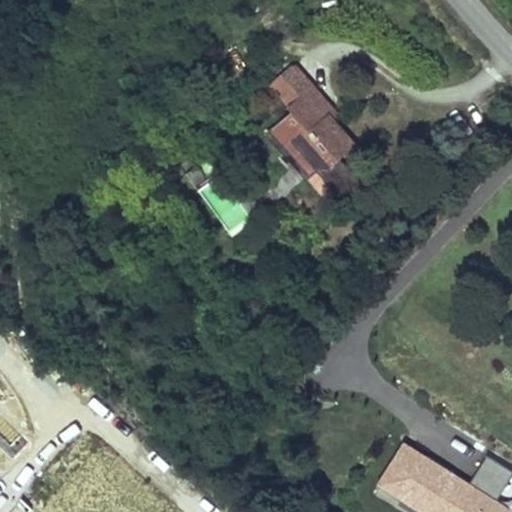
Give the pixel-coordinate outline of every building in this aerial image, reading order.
[(310,84),(287,57),(266,76),(289,102),(310,84)] [(334,135),(318,117),(325,111),(317,102),(322,97),(310,84),(289,102),(265,124),(303,168),(312,160),(318,166),(334,151),(326,142),(334,135)] [(317,102),(325,111),(330,106),(322,97),(317,102)] [(349,139),(325,111),(318,117),(334,135),(326,142),(334,151),(349,139)] [(199,175),(186,157),(178,163),(191,181),(199,175)] [(511,511),(511,506),(511,509),(497,500),(511,477),(511,468),(490,454),(470,483),(406,442),(378,486),(418,511),(511,511)]
